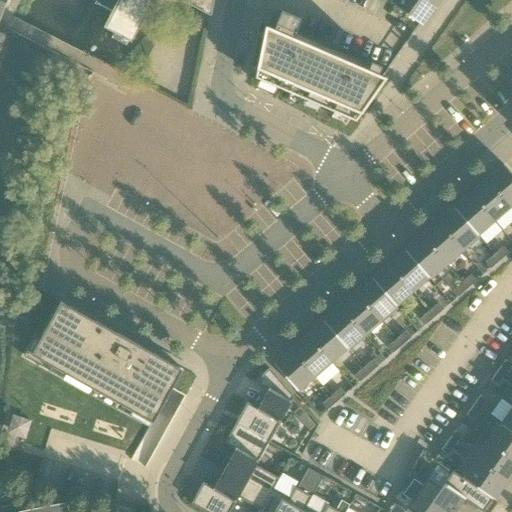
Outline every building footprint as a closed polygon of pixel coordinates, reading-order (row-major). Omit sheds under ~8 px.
[(154,18),(205,44),(214,0),(120,0),(107,27),(115,31),(112,38),(127,46),(130,39),(131,40),(151,0),(160,0),(163,1),(154,18)] [(435,9),(423,0),(393,0),(391,4),(423,26),(435,9)] [(423,0),(435,9),(441,0),(423,0)] [(280,16),(274,30),(269,28),(266,26),(266,27),(256,77),(261,80),(278,87),(291,93),(320,105),(334,111),(350,118),(356,121),(356,120),(386,78),(384,77),(382,76),(378,75),(377,74),(293,38),(295,33),(301,19),(282,11),(280,16)] [(487,179),(511,207),(511,206),(511,173),(504,164),(487,179)] [(487,179),(471,193),(495,221),(511,207),(487,179)] [(471,193),(455,207),(479,235),(495,221),(471,193)] [(455,207),(438,221),(462,249),(479,235),(455,207)] [(438,221),(422,236),(446,264),(462,249),(438,221)] [(405,250),(429,278),(446,264),(422,236),(405,250)] [(495,254),(500,261),(509,253),(504,247),(495,254)] [(405,250),(389,264),(413,292),(429,278),(405,250)] [(500,261),(495,254),(486,262),(491,269),(500,261)] [(396,306),(413,292),(389,264),(372,278),(396,306)] [(462,283),(467,289),(476,281),(471,275),(462,283)] [(372,278),(356,293),(380,321),(396,306),(372,278)] [(467,289),(462,283),(453,291),(458,297),(467,289)] [(364,335),(380,321),(356,293),(339,307),(364,335)] [(46,342),(37,357),(52,366),(50,370),(51,371),(53,366),(92,388),(89,392),(91,393),(93,388),(132,410),(129,414),(130,415),(133,410),(134,411),(135,408),(155,419),(183,369),(62,301),(41,339),(46,342)] [(429,311),(435,317),(444,309),(438,303),(429,311)] [(339,307),(323,321),(347,349),(364,335),(339,307)] [(435,317),(429,311),(420,319),(426,325),(435,317)] [(307,335),(331,363),(347,349),(323,321),(307,335)] [(397,339),(402,345),(411,338),(406,331),(397,339)] [(307,335),(290,350),(314,378),(331,363),(307,335)] [(393,353),(402,345),(397,339),(388,347),(393,353)] [(298,392),(314,378),(290,350),(274,364),(298,392)] [(364,368),(370,374),(379,366),(373,360),(364,368)] [(505,360),(498,370),(505,374),(511,365),(505,360)] [(370,374),(364,368),(355,375),(360,382),(370,374)] [(270,442),(280,422),(294,397),(270,369),(265,373),(258,385),(269,390),(259,409),(248,403),(236,423),(270,442)] [(505,374),(498,370),(491,380),(498,384),(505,374)] [(331,396),(337,402),(346,394),(341,388),(331,396)] [(480,395),(473,405),(480,410),(487,400),(480,395)] [(328,410),(337,402),(331,396),(322,404),(328,410)] [(480,410),(473,405),(466,415),(473,420),(480,410)] [(511,432),(511,408),(500,425),(511,432)] [(270,442),(236,423),(225,443),(236,449),(225,469),(270,494),(273,488),(274,489),(279,478),(256,465),(270,442)] [(511,432),(500,425),(488,442),(511,459),(511,432)] [(448,440),(455,445),(462,435),(455,430),(448,440)] [(455,445),(448,440),(441,450),(448,455),(455,445)] [(511,459),(488,442),(475,460),(505,482),(511,472),(511,459)] [(283,470),(297,479),(305,467),(291,458),(283,470)] [(505,482),(475,460),(463,478),(493,499),(505,482)] [(308,468),(297,488),(312,496),(321,480),(323,477),(308,468)] [(270,494),(225,469),(215,488),(204,482),(192,504),(206,511),(230,511),(239,497),(260,509),(261,510),(270,494)] [(423,485),(417,493),(444,511),(455,511),(465,499),(482,511),(483,511),(493,499),(463,478),(453,471),(442,488),(428,478),(423,485)] [(414,479),(409,487),(417,493),(423,485),(414,479)] [(312,496),(297,488),(296,487),(290,498),(274,489),(273,488),(270,494),(261,510),(260,509),(258,511),(302,511),(305,507),(306,507),(312,496)] [(409,487),(403,495),(412,501),(417,493),(409,487)] [(444,511),(417,493),(412,501),(407,508),(413,511),(444,511)] [(341,500),(337,509),(340,511),(346,511),(350,505),(341,500)]
